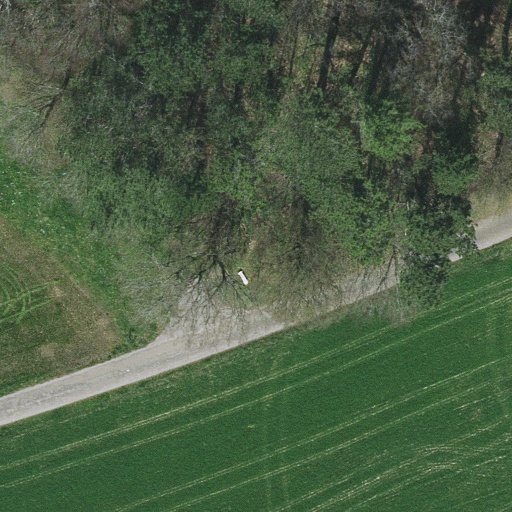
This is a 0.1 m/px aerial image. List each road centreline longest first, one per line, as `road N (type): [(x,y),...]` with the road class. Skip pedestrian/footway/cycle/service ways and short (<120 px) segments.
road 1 (unclassified): [(511,215),(0,412)]
road 2 (track): [(0,183),(192,343)]
